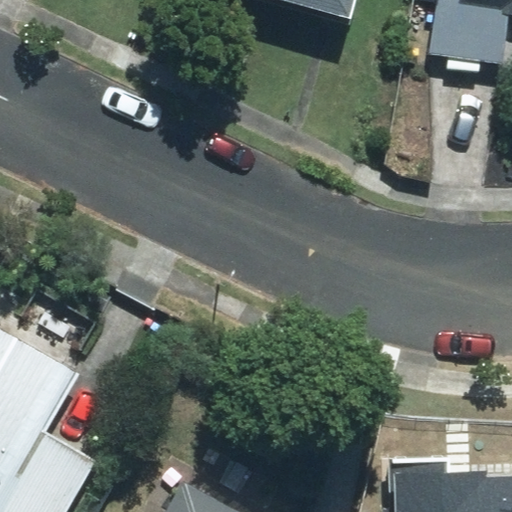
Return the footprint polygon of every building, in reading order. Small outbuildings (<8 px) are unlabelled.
[(356,0),(235,0),(348,30),(356,0)] [(511,0),(421,0),(419,57),(495,60),(497,25),(511,25),(511,0)] [(79,377),(0,333),(0,511),(62,511),(90,462),(46,437),(79,377)] [(382,465),(383,511),(511,511),(511,482),(492,483),(491,471),(459,472),(459,463),(382,465)] [(213,511),(173,488),(159,511),(158,511),(145,504),(140,511),(213,511)]
